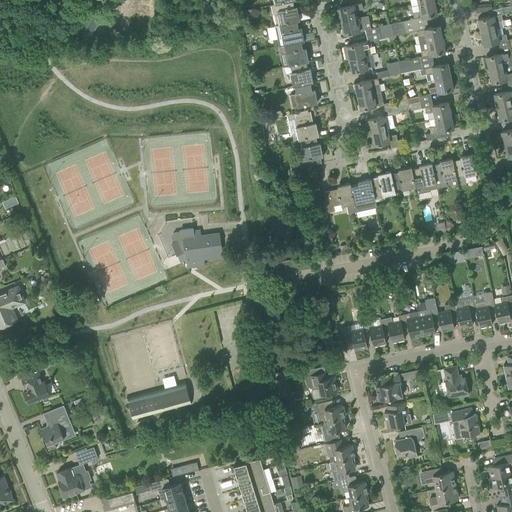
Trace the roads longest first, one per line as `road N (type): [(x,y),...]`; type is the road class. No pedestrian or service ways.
road 1 (residential): [(392,511),(383,475),(373,470),(351,371),(478,345)]
road 2 (residential): [(359,152),(480,127),(452,0)]
road 3 (residential): [(359,152),(326,0)]
